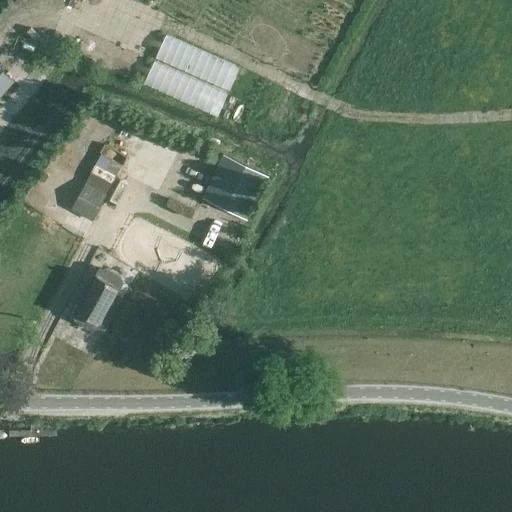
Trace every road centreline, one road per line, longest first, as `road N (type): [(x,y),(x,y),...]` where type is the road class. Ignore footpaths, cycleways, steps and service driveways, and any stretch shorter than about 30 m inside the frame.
road 1 (unclassified): [(511,407),(374,389),(0,406)]
road 2 (track): [(121,0),(345,113),(447,121),(511,115)]
